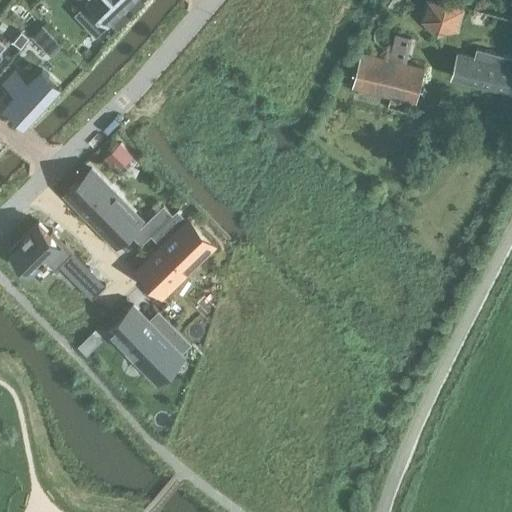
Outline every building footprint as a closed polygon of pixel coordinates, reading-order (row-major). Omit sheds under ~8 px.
[(87,0),(86,1),(108,24),(133,0),(87,0)] [(457,0),(425,0),(420,17),(436,33),(458,28),(465,7),(457,0)] [(43,23),(33,33),(42,43),(52,33),(43,23)] [(29,36),(21,30),(13,41),(21,46),(29,36)] [(388,107),(405,112),(408,100),(416,102),(425,67),(406,62),(413,38),(394,33),(388,58),(362,51),(353,86),(391,96),(388,107)] [(511,56),(477,47),(474,57),(458,52),(452,75),(511,90),(511,56)] [(2,81),(14,92),(4,103),(14,112),(14,113),(25,123),(60,84),(42,68),(30,82),(14,68),(2,81)] [(426,131),(449,141),(458,117),(436,108),(426,131)] [(91,166),(71,185),(84,198),(78,204),(116,243),(118,241),(115,238),(125,228),(128,231),(141,219),(91,166)] [(160,204),(147,217),(156,226),(169,214),(160,204)] [(154,259),(142,270),(162,291),(215,241),(191,216),(188,218),(177,207),(150,232),(161,244),(150,255),(154,259)] [(8,249),(22,262),(23,261),(30,268),(29,269),(31,271),(43,259),(44,261),(46,259),(55,269),(60,264),(72,276),(86,263),(74,250),(65,241),(63,243),(53,232),(54,230),(52,228),(49,231),(39,220),(31,227),(30,226),(23,234),(8,249)] [(127,308),(107,328),(158,380),(183,355),(178,350),(188,340),(190,343),(192,341),(173,322),(171,324),(174,326),(164,336),(144,316),(140,320),(127,308)]
